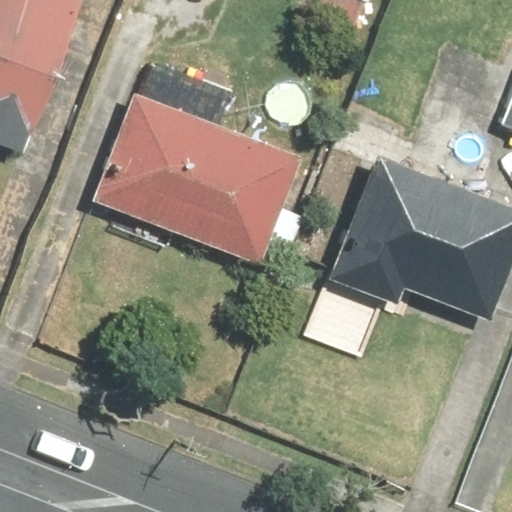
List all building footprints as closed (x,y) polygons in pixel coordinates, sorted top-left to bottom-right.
[(0,0),(0,159),(8,163),(68,4),(57,0),(0,0)] [(309,0),(301,18),(343,38),(360,0),(309,0)] [(79,208),(106,218),(102,228),(159,250),(163,240),(249,273),(255,256),(280,266),(297,221),(272,212),(292,160),(206,127),(218,97),(144,69),(132,99),(122,95),(79,208)] [(511,79),(491,125),(511,134),(511,79)] [(511,231),(511,215),(383,165),(398,129),(347,110),(325,167),(352,177),(309,286),(384,315),(393,291),(476,323),(511,231)]
